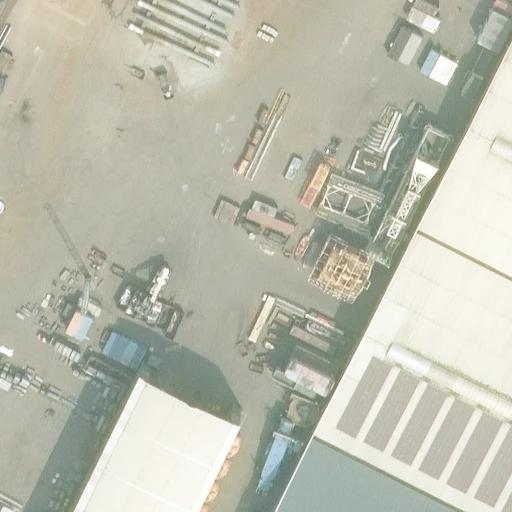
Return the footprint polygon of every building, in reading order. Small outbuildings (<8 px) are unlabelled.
[(511,28),(416,219),(511,267),(511,28)] [(511,511),(511,267),(416,219),(312,424),(486,511),(511,511)] [(142,359),(67,511),(189,511),(241,407),(142,359)] [(49,418),(45,428),(67,438),(72,427),(49,418)] [(486,511),(312,424),(267,511),(486,511)]
